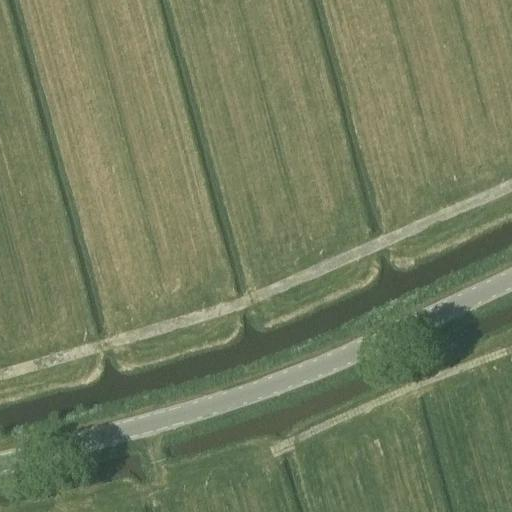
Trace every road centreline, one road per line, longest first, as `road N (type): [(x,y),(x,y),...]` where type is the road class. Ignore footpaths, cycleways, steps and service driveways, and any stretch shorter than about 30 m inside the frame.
road 1 (track): [(0,376),(233,309),(511,186)]
road 2 (unclassified): [(0,464),(281,389),(511,284)]
road 3 (track): [(511,346),(281,445)]
